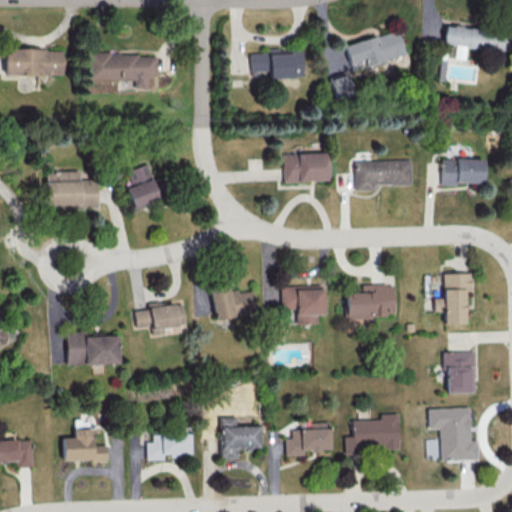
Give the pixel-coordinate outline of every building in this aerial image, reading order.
[(442,43),(455,44),(454,58),(466,59),(467,47),(505,49),(506,29),(443,25),(442,43)] [(404,53),(396,29),(343,44),(351,69),(404,53)] [(61,48),(2,48),(3,74),(61,74),(61,48)] [(248,53),(249,71),(268,71),(269,77),(302,76),(301,48),(267,49),(267,52),(248,53)] [(86,80),(132,80),(132,87),(154,87),(154,53),(86,53),(86,80)] [(326,180),(326,152),(281,153),(281,181),(326,180)] [(481,158),(439,157),(439,182),(480,183),(481,158)] [(409,184),(409,159),(352,160),(352,190),(372,189),(372,184),(409,184)] [(45,207),(95,206),(95,170),(44,171),(45,207)] [(132,207),(158,197),(151,177),(124,188),(132,207)] [(440,273),(441,297),(431,297),(431,310),(441,310),(442,323),(462,323),(462,290),(469,290),(469,272),(440,273)] [(391,283),(359,284),(360,291),(343,292),(344,317),(392,315),(391,283)] [(278,285),(279,306),(286,306),(286,323),(316,322),(315,314),(322,314),(321,285),(278,285)] [(212,319),(254,313),(251,289),(228,292),(227,286),(208,288),(212,319)] [(132,310),(134,327),(149,325),(150,334),(162,333),(161,327),(183,324),(180,300),(145,305),(146,308),(132,310)] [(64,364),(117,363),(116,334),(83,334),(83,331),(63,331),(64,364)] [(442,392),(472,391),(471,350),(441,351),(442,392)] [(467,406),(425,408),(426,428),(436,428),(437,459),(475,458),(474,439),(468,440),(467,406)] [(395,413),(378,413),(378,419),(349,420),(350,435),(341,435),(342,451),(396,449),(395,413)] [(258,425),(234,425),(234,416),(218,416),(218,457),(235,457),(235,447),(258,447),(258,425)] [(60,460),(105,459),(104,444),(90,445),(90,424),(94,424),(94,419),(72,419),(72,436),(60,436),(60,460)] [(327,449),(327,421),(307,422),(308,428),(289,429),(289,437),(282,437),(283,455),(301,454),(301,450),(327,449)] [(188,453),(188,432),(150,432),(150,441),(144,441),(143,459),(162,459),(162,453),(188,453)] [(0,460),(14,460),(14,466),(30,466),(29,438),(0,439),(0,460)]
